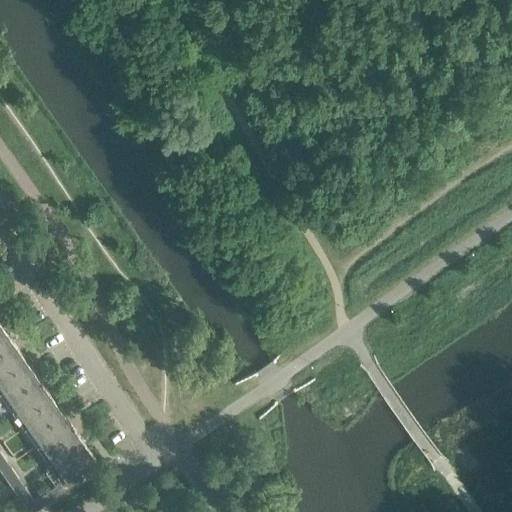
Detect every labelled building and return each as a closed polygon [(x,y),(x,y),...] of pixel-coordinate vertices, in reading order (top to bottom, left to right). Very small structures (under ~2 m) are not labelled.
[(0,395),(61,482),(65,479),(66,479),(74,473),(83,467),(94,458),(75,430),(63,414),(50,395),(38,379),(24,359),(13,343),(0,324),(0,395)] [(0,470),(9,465),(4,458),(0,460),(0,470)] [(13,471),(9,465),(0,470),(0,471),(5,478),(13,471)] [(88,473),(83,467),(74,473),(79,480),(88,473)] [(18,479),(13,471),(5,478),(10,485),(18,479)] [(79,480),(74,473),(66,479),(71,486),(79,480)] [(71,486),(66,479),(65,479),(61,482),(57,484),(62,492),(71,486)] [(62,492),(57,484),(48,490),(54,498),(62,492)] [(15,493),(20,500),(29,494),(24,487),(15,493)] [(54,498),(48,490),(40,497),(45,504),(54,498)] [(34,501),(29,494),(20,500),(25,507),(34,501)] [(33,511),(39,508),(34,501),(25,507),(28,511),(33,511)]
